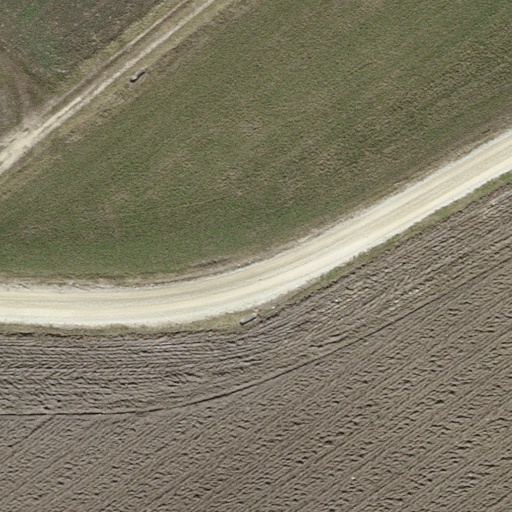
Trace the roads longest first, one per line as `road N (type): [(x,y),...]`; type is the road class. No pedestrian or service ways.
road 1 (track): [(511,156),(238,291),(140,306),(0,299)]
road 2 (track): [(201,0),(0,159)]
